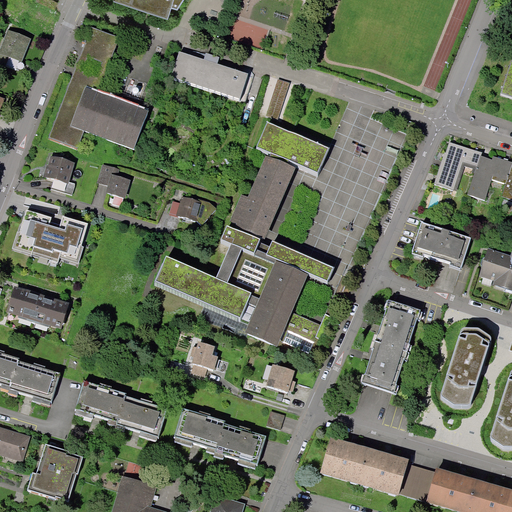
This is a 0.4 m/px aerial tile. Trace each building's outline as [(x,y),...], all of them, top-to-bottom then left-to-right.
[(58,2),(53,0),(36,0),(36,1),(55,9),(58,2)] [(124,0),(166,13),(169,4),(176,6),(180,0),(124,0)] [(120,39),(91,29),(49,140),(77,150),(85,132),(135,151),(148,115),(98,96),(120,39)] [(28,40),(9,32),(0,56),(0,63),(17,70),(28,40)] [(511,58),(501,93),(511,96),(511,58)] [(276,346),(279,340),(310,353),(317,338),(323,340),(334,318),(326,314),(321,326),(290,313),(305,279),(304,278),(306,275),(330,285),(336,271),(273,243),(271,249),(249,239),(251,234),(263,239),(293,172),(287,170),(290,164),(319,177),(330,151),(268,124),(257,150),(272,156),(269,162),(251,202),(243,199),(232,222),(241,226),(237,234),(227,229),(221,244),(232,248),(217,282),(166,260),(155,285),(241,323),(249,305),(260,310),(249,334),(276,346)] [(435,185),(456,192),(464,167),(476,170),(480,158),(482,154),(450,144),(446,155),(445,154),(435,185)] [(493,177),(507,182),(511,167),(511,164),(494,158),(492,162),(480,158),(476,170),(468,196),(485,202),(493,177)] [(73,165),(52,159),(46,178),(54,181),(52,190),(73,196),(76,185),(68,183),(73,165)] [(129,183),(117,179),(120,170),(104,166),(99,183),(111,187),(108,194),(115,196),(113,205),(122,207),(129,183)] [(511,167),(507,182),(502,198),(511,201),(511,167)] [(197,201),(197,202),(184,198),(178,217),(197,222),(203,226),(217,210),(210,204),(199,201),(197,201)] [(59,226),(48,223),(50,215),(26,209),(19,231),(17,231),(12,248),(58,261),(59,257),(78,263),(83,245),(80,244),(87,222),(62,215),(59,226)] [(422,222),(412,254),(461,269),(471,238),(422,222)] [(481,277),(496,281),(495,287),(511,292),(511,255),(511,258),(496,253),(495,255),(489,253),(481,277)] [(61,328),(63,322),(65,322),(68,314),(66,314),(68,307),(16,291),(13,298),(11,298),(9,305),(11,306),(9,313),(61,328)] [(389,304),(376,345),(407,355),(420,314),(389,304)] [(490,334),(462,325),(435,408),(463,417),(490,334)] [(214,373),(217,359),(212,358),(214,347),(200,344),(192,374),(207,377),(208,371),(214,373)] [(376,345),(362,386),(393,396),(407,355),(376,345)] [(60,375),(18,363),(19,361),(0,354),(0,385),(10,388),(9,391),(30,397),(51,403),(60,375)] [(295,372),(274,366),(268,387),(289,393),(295,372)] [(511,369),(488,442),(511,449),(511,369)] [(167,410),(126,398),(126,396),(84,383),(76,411),(97,417),(117,423),(116,426),(138,432),(158,439),(167,410)] [(266,438),(225,425),(226,423),(183,410),(175,438),(196,445),(216,451),(216,453),(237,460),(258,466),(266,438)] [(28,438),(0,429),(0,453),(22,460),(28,438)] [(408,464),(409,463),(389,457),(351,446),(331,440),(323,472),(400,494),(400,493),(408,464)] [(54,500),(55,498),(68,502),(76,476),(78,476),(83,458),(69,454),(69,453),(46,445),(36,476),(32,474),(27,491),(54,500)] [(429,501),(437,472),(408,464),(400,493),(429,501)] [(437,472),(429,501),(467,511),(511,511),(511,492),(499,488),(458,477),(437,471),(437,472)] [(216,496),(210,511),(159,511),(149,509),(155,488),(124,478),(119,493),(120,493),(114,511),(243,511),(246,505),(216,496)]
